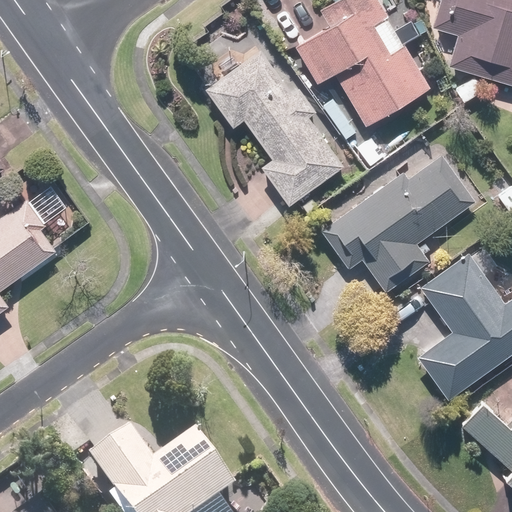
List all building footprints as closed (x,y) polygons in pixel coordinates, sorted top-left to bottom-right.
[(391,13),(383,0),(332,0),(323,5),(333,22),(299,42),(320,79),(337,69),(368,122),(433,84),(408,41),(406,42),(389,14),(391,13)] [(511,80),(511,0),(429,0),(429,2),(441,5),(436,23),(461,31),(452,62),(511,80)] [(295,90),(264,46),(209,84),(237,124),(247,116),(275,156),(265,163),(292,201),(347,163),(311,113),(319,108),(302,85),(295,90)] [(478,198),(444,151),(411,174),(406,168),(323,226),(351,265),(365,255),(388,288),(432,257),(427,250),(432,247),(427,240),(422,244),(419,240),(478,198)] [(1,288),(60,247),(45,225),(50,222),(30,195),(0,216),(0,311),(12,303),(1,288)] [(452,395),(511,351),(511,296),(508,300),(487,271),(498,262),(486,246),(475,254),(471,249),(423,283),(455,328),(421,352),(452,395)] [(511,418),(511,420),(487,398),(465,421),(511,463),(511,470),(509,474),(511,477),(511,418)] [(158,456),(133,422),(92,452),(135,511),(198,511),(240,481),(200,426),(158,456)] [(57,511),(45,494),(19,511),(57,511)]
